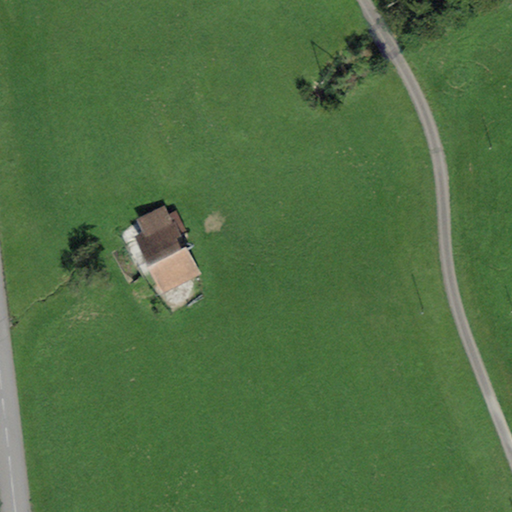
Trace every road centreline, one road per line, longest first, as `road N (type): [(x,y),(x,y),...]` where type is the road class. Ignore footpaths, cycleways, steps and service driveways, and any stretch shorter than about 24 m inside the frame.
road 1 (residential): [(363,0),(411,72),(444,248),(511,443)]
road 2 (tertiary): [(16,511),(0,375)]
